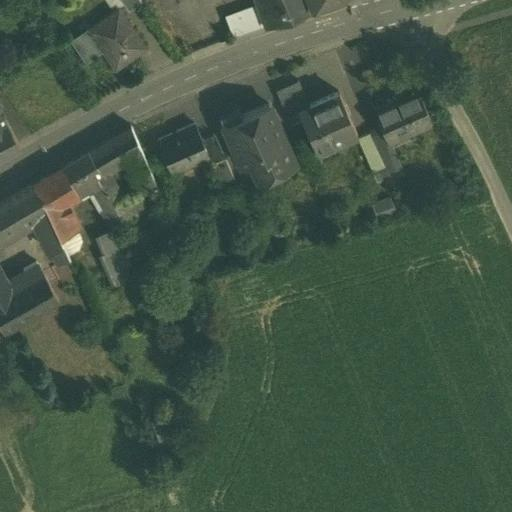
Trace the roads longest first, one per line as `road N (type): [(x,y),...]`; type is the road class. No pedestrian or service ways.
road 1 (secondary): [(391,11),(151,96),(0,178)]
road 2 (unclassified): [(511,222),(418,45),(391,11)]
